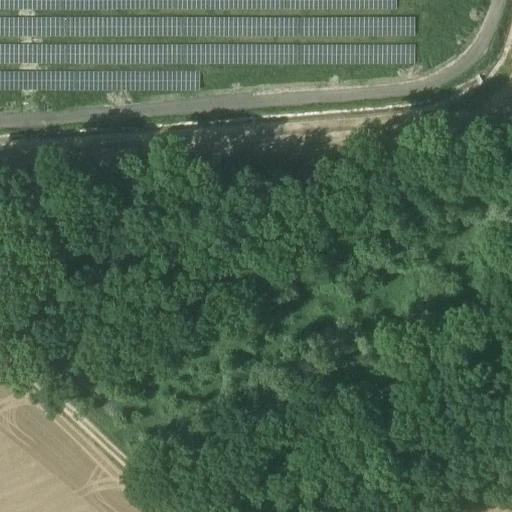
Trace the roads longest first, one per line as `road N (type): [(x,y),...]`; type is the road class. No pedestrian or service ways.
road 1 (track): [(498,0),(480,49),(453,75),(420,89),(0,120)]
road 2 (track): [(174,511),(0,349)]
